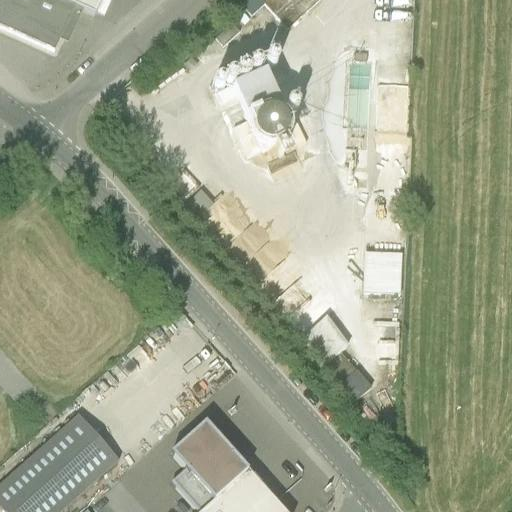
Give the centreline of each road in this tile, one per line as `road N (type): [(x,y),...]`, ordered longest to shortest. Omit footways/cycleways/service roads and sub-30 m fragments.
road 1 (tertiary): [(40,130),(94,177),(374,494)]
road 2 (unclassified): [(40,130),(188,0)]
